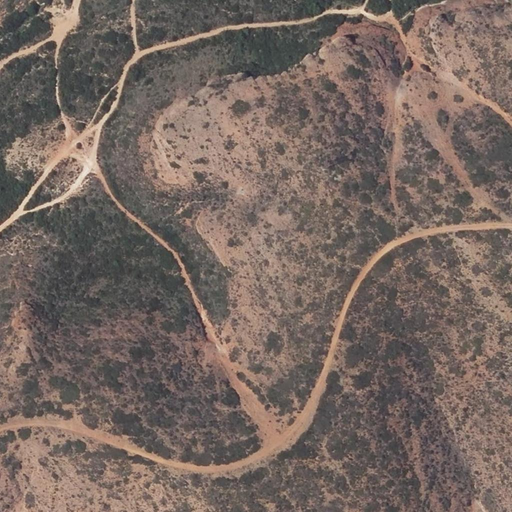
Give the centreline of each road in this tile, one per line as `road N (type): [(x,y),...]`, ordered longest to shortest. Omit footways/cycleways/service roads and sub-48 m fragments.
road 1 (track): [(511,228),(432,230),(377,257),(350,297),(297,424),(255,466),(181,463),(40,421),(0,427)]
road 2 (track): [(388,0),(391,25),(416,59),(511,126)]
